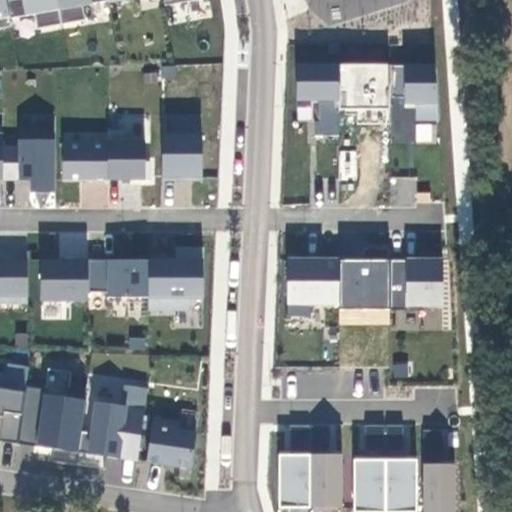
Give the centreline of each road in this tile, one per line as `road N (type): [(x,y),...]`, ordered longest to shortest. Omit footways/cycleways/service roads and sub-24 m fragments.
road 1 (residential): [(0,220),(254,217)]
road 2 (residential): [(254,217),(262,35),(256,0)]
road 3 (residential): [(0,485),(208,511)]
road 4 (residential): [(244,409),(447,409)]
road 5 (residential): [(254,217),(448,218)]
road 6 (residential): [(244,409),(254,217)]
